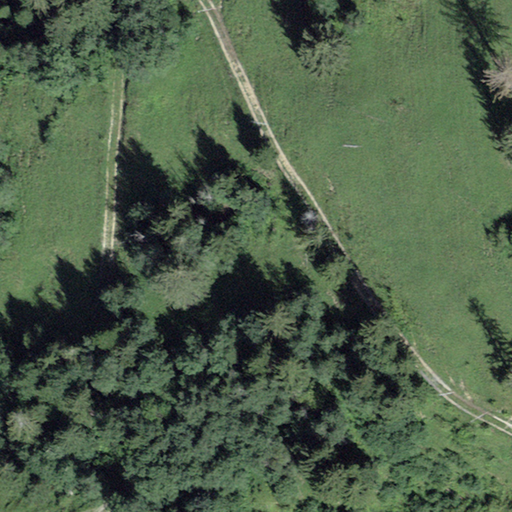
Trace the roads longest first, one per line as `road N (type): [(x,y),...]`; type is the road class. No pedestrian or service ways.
road 1 (track): [(511,429),(438,386),(414,357),(274,146),(203,0)]
road 2 (track): [(119,0),(95,363),(131,475),(104,511)]
